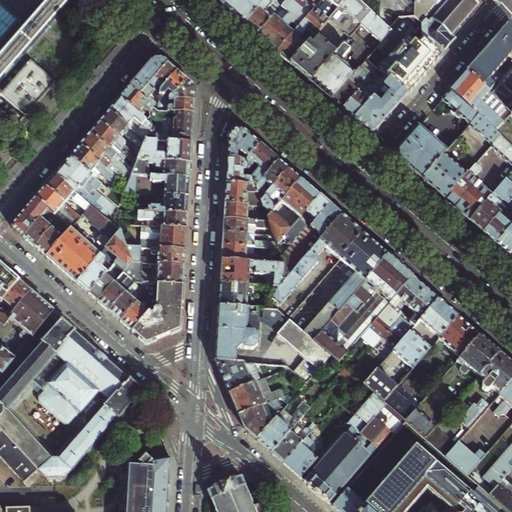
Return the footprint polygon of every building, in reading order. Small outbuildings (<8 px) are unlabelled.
[(50,0),(0,58),(0,83),(30,49),(35,44),(44,33),(48,29),(67,6),(59,0),(50,0)] [(215,0),(216,1),(233,16),(245,26),(267,0),(287,0),(288,1),(288,0),(215,0)] [(257,37),(288,1),(287,0),(267,0),(245,26),(253,33),(257,37)] [(288,0),(288,1),(257,37),(266,45),(275,53),(286,62),(289,65),(319,32),(329,20),(338,10),(327,0),(323,0),(310,16),(304,11),(307,7),(306,1),(305,1),(306,0),(288,0)] [(347,0),(327,0),(338,10),(347,0)] [(347,0),(338,10),(329,20),(350,38),(361,26),(372,14),(361,4),(358,1),(357,0),(347,0)] [(414,0),(415,1),(413,4),(413,17),(421,24),(425,19),(440,0),(414,0)] [(424,39),(442,55),(456,39),(452,36),(458,30),(458,31),(459,29),(464,23),(465,24),(466,22),(465,21),(471,14),(472,15),(473,14),(472,13),(478,6),(479,7),(480,6),(479,5),(480,4),(479,3),(478,4),(473,0),(448,0),(445,4),(444,3),(443,4),(444,5),(439,11),(438,10),(437,12),(438,13),(432,19),(431,18),(428,22),(425,19),(421,24),(423,38),(424,39)] [(388,29),(372,14),(361,26),(381,44),(391,32),(388,29)] [(511,27),(509,28),(493,46),(468,73),(490,93),(495,87),(489,82),(500,69),(511,55),(511,27)] [(325,37),(319,32),(289,65),(302,76),(310,83),(333,58),(319,46),(325,40),(323,39),(325,37)] [(390,79),(408,94),(426,74),(442,55),(424,39),(419,44),(409,36),(379,70),(385,75),(390,79)] [(352,47),(346,42),(333,58),(310,83),(322,94),(331,101),(354,75),(347,69),(350,61),(349,51),(352,47)] [(511,55),(500,69),(509,77),(511,74),(511,55)] [(55,81),(31,61),(0,96),(0,110),(17,125),(36,102),(55,81)] [(130,88),(140,97),(167,65),(164,62),(152,63),(141,75),(130,88)] [(172,69),(167,65),(140,97),(153,108),(157,112),(158,102),(158,94),(176,72),(172,69)] [(360,68),(354,75),(331,101),(338,107),(342,111),(364,86),(362,85),(362,83),(360,80),(363,76),(363,75),(365,72),(360,68)] [(182,77),(176,72),(158,94),(158,102),(177,93),(187,81),(182,77)] [(490,93),(468,73),(460,82),(452,91),(477,116),(488,106),(504,121),(510,115),(511,112),(492,95),(490,93)] [(375,86),(369,81),(364,86),(342,111),(348,116),(353,121),(390,79),(385,75),(375,86)] [(390,79),(353,121),(363,129),(367,132),(375,132),(401,101),(408,94),(390,79)] [(191,85),(187,81),(177,93),(158,102),(157,112),(158,112),(164,112),(164,107),(177,101),(194,102),(195,89),(191,85)] [(511,93),(502,84),(492,95),(511,112),(511,93)] [(150,112),(153,108),(140,97),(130,88),(125,94),(120,100),(146,122),(150,116),(150,112)] [(477,116),(452,91),(443,101),(453,110),(451,112),(458,119),(460,117),(470,126),(478,117),(477,116)] [(148,135),(151,127),(146,122),(120,100),(115,106),(110,112),(145,143),(146,141),(148,135)] [(194,112),(194,102),(177,101),(164,107),(164,112),(194,114),(194,112)] [(504,121),(488,106),(477,116),(478,117),(493,131),(504,121)] [(157,112),(153,108),(150,112),(150,116),(146,122),(151,127),(157,112)] [(145,143),(110,112),(105,118),(100,124),(119,140),(124,134),(126,135),(125,136),(125,137),(138,148),(134,152),(139,157),(145,143)] [(158,112),(157,112),(151,127),(148,135),(156,136),(155,142),(192,144),(192,141),(193,120),(194,114),(164,112),(158,112)] [(493,131),(478,117),(470,126),(447,152),(422,180),(433,190),(445,200),(465,176),(448,161),(450,159),(455,159),(477,133),(492,146),(499,138),(493,131)] [(90,135),(117,157),(121,153),(127,158),(136,165),(138,161),(139,157),(134,152),(119,140),(100,124),(95,130),(90,135)] [(447,152),(419,128),(408,140),(398,151),(398,159),(422,180),(447,152)] [(241,130),(230,134),(228,160),(236,161),(237,148),(237,146),(239,145),(240,145),(241,145),(242,145),(249,137),(245,133),(241,130)] [(117,157),(90,135),(86,140),(80,147),(117,177),(128,186),(132,176),(134,171),(123,163),(117,157)] [(254,141),(249,137),(242,145),(241,145),(240,145),(239,145),(237,146),(237,148),(236,161),(246,162),(260,146),(254,141)] [(511,149),(499,138),(492,146),(491,147),(511,165),(511,149)] [(139,157),(138,161),(190,164),(191,158),(191,150),(192,144),(155,142),(146,141),(145,143),(139,157)] [(269,154),(260,146),(246,162),(249,172),(252,180),(255,188),(256,189),(278,163),(269,154)] [(117,177),(80,147),(76,152),(71,158),(95,179),(100,173),(112,183),(117,177)] [(117,157),(123,163),(127,158),(121,153),(117,157)] [(95,179),(71,158),(63,167),(55,176),(91,207),(105,218),(115,207),(95,191),(101,184),(95,179)] [(236,161),(228,160),(227,172),(226,186),(255,188),(252,180),(243,179),(243,171),(249,172),(246,162),(236,161)] [(190,166),(190,164),(138,161),(136,165),(134,171),(132,176),(147,177),(147,169),(150,169),(150,170),(157,171),(157,167),(163,167),(162,178),(189,179),(190,177),(190,166)] [(478,167),(479,161),(465,176),(445,200),(458,212),(469,221),(492,196),(473,179),(481,170),(478,167)] [(283,167),(278,163),(256,189),(260,202),(288,171),(283,167)] [(293,176),(288,171),(260,202),(262,208),(266,217),(267,219),(271,214),(281,203),(300,181),(293,176)] [(477,228),(483,234),(501,213),(507,206),(511,200),(511,174),(492,196),(469,221),(477,228)] [(87,212),(91,207),(55,176),(51,181),(45,188),(65,204),(70,198),(87,212)] [(128,186),(125,194),(150,195),(151,183),(159,184),(159,182),(163,182),(162,196),(164,196),(188,197),(188,195),(189,188),(189,179),(162,178),(147,177),(132,176),(128,186)] [(309,190),(300,181),(281,203),(300,219),(319,198),(309,190)] [(255,188),(226,186),(226,197),(225,206),(248,207),(262,208),(260,202),(256,189),(255,188)] [(41,192),(36,199),(49,210),(54,214),(60,220),(71,230),(81,218),(65,204),(45,188),(41,192)] [(151,209),(138,208),(138,212),(187,215),(188,206),(188,197),(164,196),(163,210),(159,209),(159,208),(151,207),(151,209)] [(324,202),(319,198),(300,219),(300,220),(310,229),(329,207),(324,202)] [(41,219),(49,210),(36,199),(25,212),(12,226),(12,228),(24,238),(41,219)] [(248,207),(225,206),(225,214),(224,221),(268,223),(267,219),(266,217),(252,216),(247,217),(248,207)] [(87,212),(83,216),(94,225),(93,226),(103,234),(98,240),(100,241),(98,243),(106,250),(121,232),(105,218),(91,207),(87,212)] [(331,209),(329,207),(310,229),(300,220),(290,231),(277,247),(278,251),(284,266),(288,278),(322,239),(315,233),(334,211),(331,209)] [(337,214),(334,211),(315,233),(322,239),(341,217),(337,214)] [(138,212),(137,212),(137,219),(152,220),(151,227),(186,229),(187,221),(187,215),(138,212)] [(511,227),(511,212),(511,213),(509,214),(509,215),(509,218),(508,219),(501,213),(483,234),(490,240),(496,245),(511,227)] [(52,229),(60,220),(54,214),(51,217),(53,219),(48,225),(41,219),(24,238),(28,242),(35,248),(52,229)] [(271,214),(267,219),(276,244),(277,247),(290,231),(271,214)] [(352,227),(341,217),(322,239),(288,278),(279,289),(267,303),(276,311),(317,264),(318,260),(317,258),(325,249),(328,251),(327,253),(329,255),(331,253),(340,261),(362,236),(352,227)] [(271,231),(268,223),(224,221),(224,228),(223,234),(254,236),(254,228),(257,230),(271,231)] [(151,227),(142,226),(141,248),(150,249),(185,251),(186,238),(186,229),(151,227)] [(507,255),(511,259),(511,227),(496,245),(507,255)] [(63,239),(52,229),(35,248),(40,252),(47,258),(63,239)] [(81,239),(71,231),(63,239),(47,258),(61,271),(77,284),(100,257),(91,249),(93,246),(93,242),(88,238),(85,235),(81,239)] [(106,250),(105,251),(118,261),(89,295),(93,298),(98,303),(117,280),(124,273),(133,263),(127,247),(121,232),(106,250)] [(253,242),(254,236),(223,234),(223,241),(222,247),(245,249),(278,251),(277,247),(276,244),(253,242)] [(313,343),(387,257),(373,245),(362,236),(340,261),(336,266),(342,272),(343,277),(344,278),(341,281),(347,286),(304,335),(313,343)] [(185,251),(150,249),(150,253),(151,254),(152,254),(152,257),(140,256),(140,248),(127,247),(133,263),(184,266),(184,259),(185,251)] [(244,256),(245,249),(222,247),(222,256),(221,262),(257,265),(258,257),(244,256)] [(105,251),(100,257),(77,284),(83,289),(89,295),(118,261),(105,251)] [(393,263),(387,257),(313,343),(330,358),(337,364),(363,335),(390,305),(412,279),(406,274),(393,263)] [(288,278),(284,266),(257,265),(221,262),(221,276),(220,286),(253,288),(253,281),(250,278),(248,277),(248,272),(251,272),(251,275),(273,276),(272,289),(279,289),(288,278)] [(184,266),(133,263),(124,273),(128,276),(135,283),(141,283),(183,286),(183,274),(184,266)] [(2,269),(0,267),(0,301),(3,304),(4,303),(19,284),(2,269)] [(135,283),(128,276),(122,284),(117,280),(98,303),(103,307),(109,313),(135,283)] [(419,285),(412,279),(390,305),(394,309),(396,307),(400,311),(405,306),(408,309),(424,290),(419,285)] [(141,283),(135,283),(109,313),(113,316),(120,322),(145,294),(141,283)] [(150,306),(151,310),(132,332),(138,338),(146,344),(160,338),(180,330),(181,314),(183,286),(141,283),(145,294),(148,300),(150,306)] [(9,320),(31,294),(24,289),(19,284),(4,303),(10,308),(4,314),(2,313),(0,315),(0,321),(4,326),(9,320)] [(253,288),(220,286),(219,298),(218,308),(254,310),(255,299),(252,299),(253,288)] [(430,295),(424,290),(408,309),(416,316),(408,325),(400,318),(378,343),(391,354),(392,353),(410,332),(419,322),(437,301),(430,295)] [(0,342),(0,373),(3,375),(53,314),(42,304),(31,294),(9,320),(28,335),(13,353),(0,342)] [(132,332),(151,310),(150,306),(146,311),(141,307),(148,300),(145,294),(120,322),(126,327),(132,332)] [(437,301),(419,322),(439,339),(457,319),(448,310),(440,304),(437,301)] [(396,307),(394,309),(390,305),(363,335),(364,340),(371,346),(376,346),(378,343),(400,318),(404,314),(400,311),(396,307)] [(254,310),(218,308),(217,329),(215,362),(215,363),(236,364),(237,345),(241,346),(245,350),(253,350),(258,346),(258,338),(256,337),(257,333),(258,331),(259,325),(257,323),(257,322),(257,317),(258,311),(254,310)] [(263,319),(257,317),(257,322),(271,327),(275,333),(278,335),(289,322),(277,312),(262,311),(263,319)] [(439,339),(438,341),(460,360),(479,337),(470,329),(457,319),(439,339)] [(102,357),(97,352),(97,353),(74,334),(75,332),(62,320),(42,344),(44,345),(0,394),(0,455),(26,483),(35,474),(39,478),(42,475),(47,479),(50,479),(64,479),(117,419),(119,420),(143,392),(130,380),(129,381),(107,362),(107,361),(102,357)] [(304,335),(289,322),(278,335),(277,336),(304,361),(293,373),(307,386),(330,358),(313,343),(304,335)] [(410,332),(392,353),(412,370),(430,350),(410,332)] [(478,378),(499,354),(490,347),(479,337),(460,360),(456,364),(461,368),(460,370),(460,372),(463,375),(465,375),(469,370),(478,378)] [(499,396),(511,381),(511,365),(499,354),(478,378),(484,383),(481,386),(482,390),(484,392),(488,391),(491,388),(499,396)] [(261,382),(257,372),(254,371),(248,374),(247,371),(254,368),(254,365),(236,364),(215,363),(221,376),(229,395),(261,382)] [(353,377),(344,370),(340,375),(349,382),(353,377)] [(363,386),(374,396),(383,403),(396,388),(377,371),(363,386)] [(288,406),(282,392),(280,391),(271,394),(265,380),(261,382),(229,395),(234,407),(239,418),(266,406),(280,400),(288,406)] [(511,409),(511,381),(499,396),(494,402),(499,407),(493,414),(498,419),(500,416),(504,416),(511,408),(511,409)] [(397,388),(396,388),(383,403),(386,406),(405,423),(416,411),(419,407),(397,388)] [(383,403),(374,396),(327,450),(301,480),(302,480),(309,486),(308,487),(314,492),(316,494),(324,501),(324,500),(329,505),(330,505),(392,433),(384,427),(384,426),(385,426),(385,425),(386,425),(387,424),(387,423),(388,422),(388,421),(387,421),(387,420),(387,419),(386,419),(386,418),(385,418),(384,418),(383,418),(382,418),(381,418),(380,419),(380,420),(379,420),(379,421),(379,422),(375,419),(386,406),(383,403)] [(469,430),(489,407),(481,400),(475,407),(473,405),(459,421),(469,430)] [(446,416),(451,409),(446,405),(441,411),(446,416)] [(280,416),(282,414),(277,413),(271,416),(266,406),(239,418),(241,423),(243,428),(247,432),(258,442),(280,416)] [(299,423),(308,413),(303,409),(299,413),(299,412),(291,421),(292,421),(290,424),(280,416),(258,442),(263,446),(272,454),(299,423)] [(423,438),(445,458),(456,446),(416,411),(405,423),(406,423),(423,438)] [(307,430),(299,423),(272,454),(278,460),(284,465),(310,435),(318,426),(314,423),(307,430)] [(491,511),(489,509),(492,506),(483,497),(480,501),(416,446),(423,438),(406,423),(334,508),(338,511),(491,511)] [(310,435),(284,465),(290,470),(301,480),(327,450),(310,435)] [(458,443),(456,446),(445,458),(467,477),(473,470),(484,456),(479,451),(474,457),(458,443)] [(511,444),(482,479),(473,470),(467,477),(489,495),(497,485),(511,468),(511,444)] [(0,511),(168,511),(172,459),(152,461),(146,457),(140,463),(146,468),(129,470),(126,511),(29,511),(0,511)] [(213,488),(207,491),(212,501),(213,501),(217,511),(215,511),(263,511),(261,505),(255,507),(255,506),(252,507),(249,499),(251,498),(250,497),(248,497),(244,488),(246,487),(241,477),(235,479),(235,478),(231,480),(231,479),(217,485),(217,486),(213,488)] [(511,511),(511,498),(497,485),(489,495),(508,511),(511,511)]
